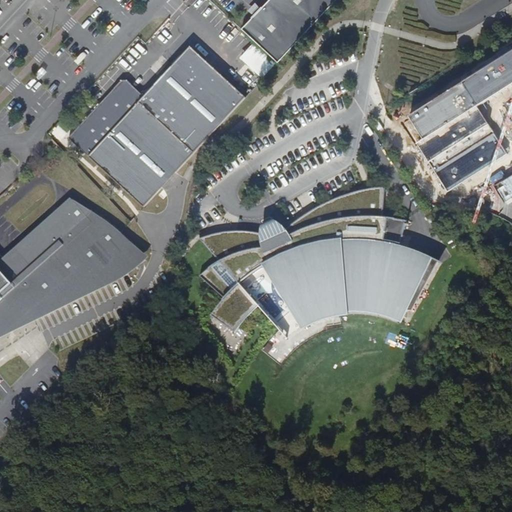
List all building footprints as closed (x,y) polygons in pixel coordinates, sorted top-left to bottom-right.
[(314,25),(337,0),(269,0),(261,10),(256,16),(243,29),(279,63),(314,25)] [(256,16),(261,10),(255,4),(250,10),(256,16)] [(145,207),(247,97),(192,47),(146,96),(131,82),(121,82),(70,138),(145,207)] [(511,54),(467,83),(480,104),(511,84),(511,54)] [(258,308),(286,339),(289,340),(305,329),(322,321),(334,318),(333,315),(350,312),(365,313),(377,315),(388,318),(402,323),(407,311),(412,311),(438,261),(421,253),(409,249),(400,246),(406,221),(395,219),(383,217),(385,187),(366,189),(343,196),(322,205),(303,216),(289,227),(285,231),(279,237),(275,233),(267,234),(266,236),(261,234),(255,233),(239,232),(225,232),(214,234),(200,239),(219,262),(207,270),(200,277),(223,299),(217,306),(211,316),(235,333),(248,317),(258,308)] [(68,301),(108,282),(116,278),(121,274),(128,270),(132,266),(136,262),(139,258),(134,250),(138,247),(131,239),(126,233),(121,229),(114,223),(106,217),(99,213),(96,211),(75,198),(47,224),(45,222),(35,231),(37,233),(27,242),(25,240),(15,249),(17,251),(8,259),(0,250),(0,334),(0,333),(0,327),(23,307),(38,316),(68,301)] [(261,225),(261,234),(266,236),(267,234),(275,233),(279,237),(285,231),(282,227),(278,223),(273,220),(261,225)] [(144,253),(138,247),(134,250),(139,258),(144,253)] [(0,333),(0,334),(38,316),(23,307),(0,327),(0,333)] [(417,317),(412,327),(419,330),(424,320),(417,317)] [(323,506),(306,484),(303,486),(320,509),(323,506)]
